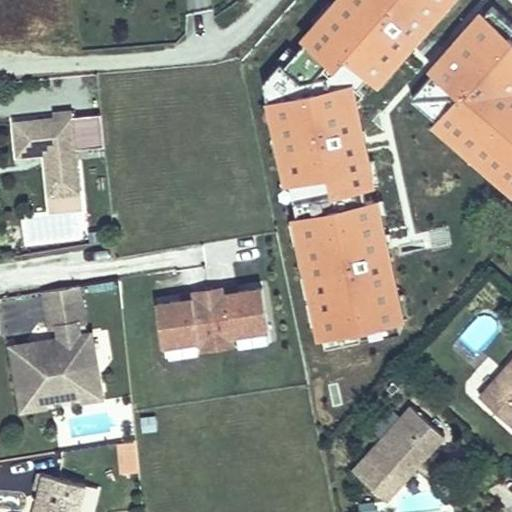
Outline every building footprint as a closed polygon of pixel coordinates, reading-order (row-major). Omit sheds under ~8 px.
[(328,0),(271,66),(325,331),(413,313),(364,79),(442,0),(328,0)] [(511,8),(502,0),(492,0),(414,86),(511,169),(511,8)] [(15,121),(19,154),(46,151),(52,151),(54,162),(48,163),(51,194),(80,191),(72,110),(54,112),(55,117),(15,121)] [(81,288),(45,294),(52,330),(59,329),(61,340),(56,341),(56,344),(45,354),(32,345),(13,348),(23,413),(43,409),(54,394),(62,400),(75,383),(83,390),(98,371),(88,364),(96,353),(93,335),(82,337),(80,326),(87,324),(81,288)] [(169,347),(204,341),(206,351),(241,345),(240,335),(275,330),(268,289),(232,295),(231,289),(198,295),(198,300),(162,306),(169,347)] [(56,341),(32,345),(45,354),(56,344),(56,341)] [(54,394),(43,409),(102,400),(98,371),(83,390),(75,383),(62,400),(54,394)] [(511,375),(487,402),(511,424),(511,375)] [(418,410),(360,474),(391,503),(451,440),(418,410)] [(85,511),(93,484),(46,472),(42,488),(47,490),(43,507),(48,508),(46,511),(85,511)]
